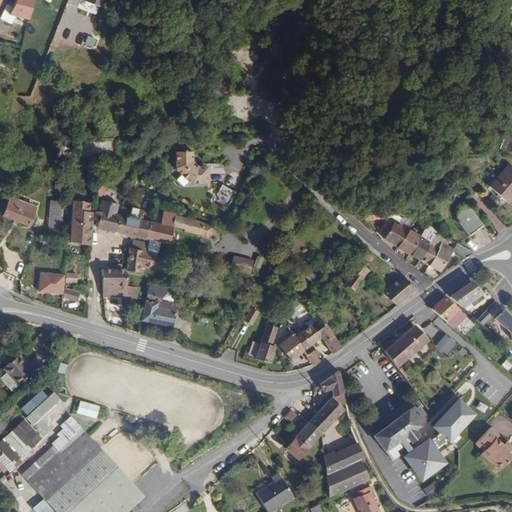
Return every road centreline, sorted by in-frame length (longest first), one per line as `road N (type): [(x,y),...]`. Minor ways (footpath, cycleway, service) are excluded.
road 1 (secondary): [(430,293),(315,373),(278,384),(0,309)]
road 2 (residential): [(278,120),(306,173),(430,293)]
road 3 (track): [(306,0),(278,120)]
road 4 (unknown): [(38,414),(53,432),(52,443),(18,474),(30,511)]
